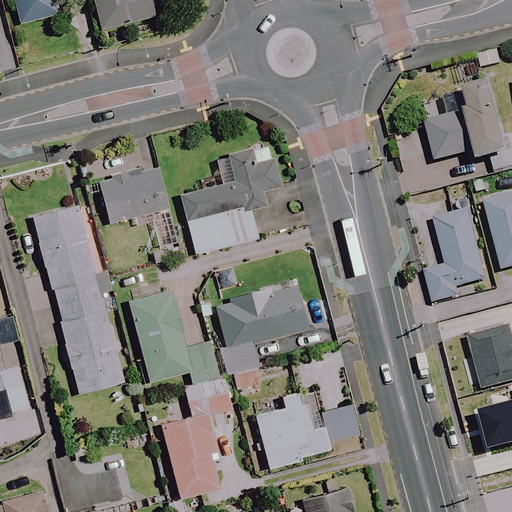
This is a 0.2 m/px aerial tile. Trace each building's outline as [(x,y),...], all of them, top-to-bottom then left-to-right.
[(10,0),(17,25),(57,15),(52,0),(10,0)] [(91,0),(98,31),(151,19),(146,0),(91,0)] [(469,163),(484,159),(488,179),(511,173),(511,149),(500,152),(485,86),(458,92),(462,113),(420,122),(429,163),(468,155),(469,163)] [(266,146),(216,159),(211,160),(215,175),(218,185),(177,195),(192,256),(256,240),(248,211),(264,207),(261,192),(277,188),(266,146)] [(106,176),(108,182),(95,186),(106,225),(130,219),(133,229),(150,224),(158,252),(174,247),(164,210),(153,170),(137,174),(136,168),(106,176)] [(511,194),(480,203),(498,272),(511,268),(511,194)] [(93,279),(74,207),(30,219),(76,395),(122,383),(98,295),(109,292),(105,276),(93,279)] [(481,281),(465,212),(430,220),(441,267),(421,272),(428,304),(455,298),(453,288),(481,281)] [(0,314),(10,312),(1,277),(0,276),(0,314)] [(302,332),(292,287),(212,304),(227,372),(255,366),(250,344),(302,332)] [(189,385),(218,377),(209,342),(183,349),(168,291),(125,302),(146,384),(186,373),(189,385)] [(0,371),(0,419),(29,413),(17,367),(0,371)] [(257,386),(254,372),(234,376),(236,390),(257,386)] [(183,402),(188,419),(157,427),(176,500),(216,489),(208,458),(214,457),(204,417),(227,411),(222,392),(218,377),(189,385),(179,387),(183,402)] [(310,392),(278,400),(282,412),(253,420),(265,469),(298,461),(297,458),(325,451),(324,444),(353,437),(345,406),(316,414),(310,392)] [(346,511),(340,489),(298,500),(301,511),(346,511)] [(43,511),(39,492),(0,502),(0,505),(1,511),(43,511)]
